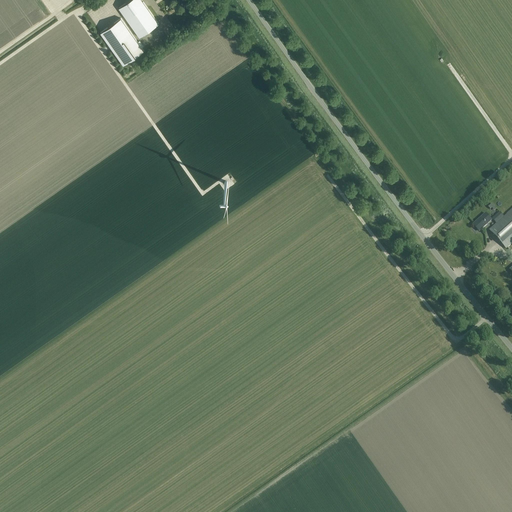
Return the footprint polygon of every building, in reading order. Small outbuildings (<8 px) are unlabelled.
[(130,0),(119,8),(124,15),(139,37),(158,23),(141,0),(130,0)] [(144,51),(121,18),(101,32),(124,65),(144,51)] [(511,209),(490,230),(489,230),(506,249),(506,248),(511,243),(511,209)] [(500,212),(493,219),(496,222),(503,216),(500,212)] [(491,220),(485,213),(473,224),(479,231),(491,220)]
